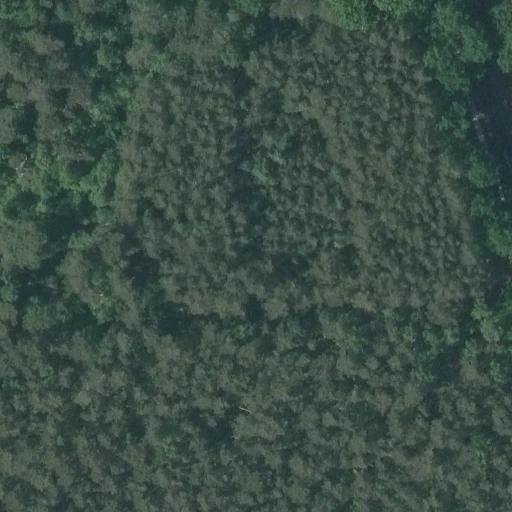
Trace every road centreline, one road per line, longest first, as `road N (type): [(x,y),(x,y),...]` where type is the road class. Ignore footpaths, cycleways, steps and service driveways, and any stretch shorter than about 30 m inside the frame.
road 1 (track): [(159,311),(184,511)]
road 2 (unknown): [(468,0),(511,123)]
